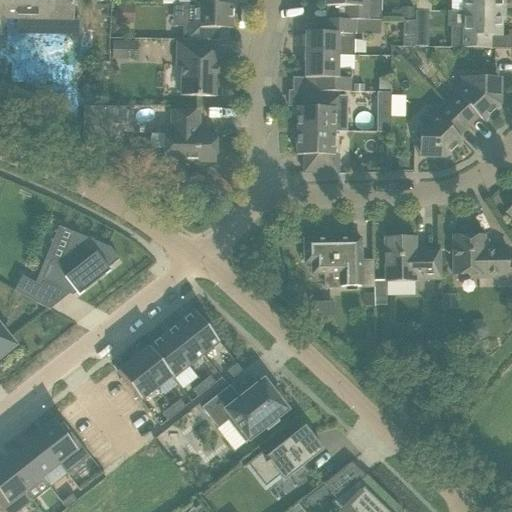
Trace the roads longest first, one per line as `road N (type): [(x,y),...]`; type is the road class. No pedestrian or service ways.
road 1 (residential): [(470,511),(195,254)]
road 2 (residential): [(258,202),(443,192),(477,176),(511,142)]
road 3 (residential): [(195,254),(0,414)]
road 4 (residential): [(195,254),(85,184),(0,147)]
road 5 (residential): [(258,202),(251,90),(271,0)]
